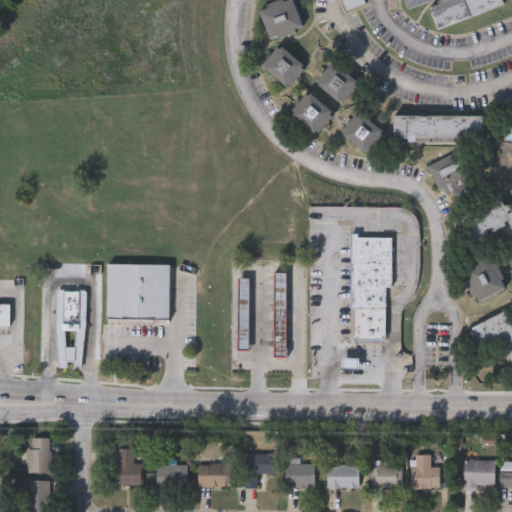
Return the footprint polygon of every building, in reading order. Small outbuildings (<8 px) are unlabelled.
[(279,0),(292,0),(302,28),(269,39),(258,7),(279,0)] [(347,0),(350,8),(363,5),(361,0),(347,0)] [(403,0),(408,10),(431,0),(403,0)] [(500,0),(502,4),(435,26),(427,3),(435,0),(500,0)] [(261,63),(280,44),(304,68),(285,87),(261,63)] [(358,82),(341,103),(314,82),(331,61),(358,82)] [(332,114),(313,134),(288,111),(307,91),(332,114)] [(382,130),(367,152),(340,134),(355,112),(382,130)] [(482,114),(482,138),(392,139),(392,115),(482,114)] [(467,147),(477,171),(437,188),(427,164),(467,147)] [(460,216),(511,194),(511,231),(508,223),(470,239),(460,216)] [(391,289),(385,289),(385,343),(349,343),(350,308),(350,237),(392,238),(391,289)] [(475,301),(462,271),(492,257),(506,287),(475,301)] [(170,321),(106,321),(106,265),(170,265),(170,321)] [(273,359),(273,274),(286,274),(286,359),(273,359)] [(249,279),(249,352),(238,352),(238,279),(249,279)] [(56,286),(86,288),(79,366),(59,365),(56,286)] [(8,325),(0,325),(0,303),(8,303),(8,325)] [(471,325),(510,309),(511,313),(511,365),(501,341),(481,349),(471,325)] [(31,445),(31,434),(49,434),(49,469),(25,469),(25,445),(31,445)] [(141,481),(114,481),(114,445),(133,445),(133,460),(141,460),(141,481)] [(273,470),(256,470),(256,485),(241,485),(241,450),(273,450),(273,470)] [(410,485),(410,451),(430,451),(430,463),(438,463),(438,485),(410,485)] [(463,484),(463,456),(493,456),(493,484),(463,484)] [(196,460),(229,460),(229,483),(196,483),(196,460)] [(313,484),(284,484),(284,460),(313,460),(313,484)] [(186,462),(186,483),(155,483),(155,462),(186,462)] [(358,485),(325,485),(325,462),(358,462),(358,485)] [(401,484),(370,484),(370,462),(401,462),(401,484)] [(511,484),(499,484),(499,463),(511,463),(511,484)] [(46,510),(26,510),(26,476),(46,476),(46,510)]
